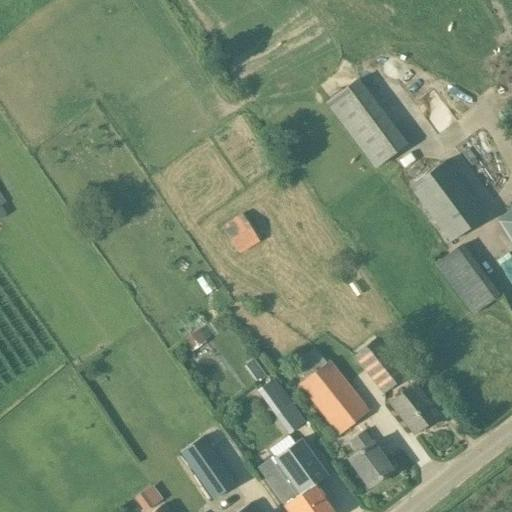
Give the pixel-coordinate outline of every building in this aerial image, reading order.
[(374,170),(406,145),(357,78),(324,103),(374,170)] [(486,216),(463,184),(446,159),(408,187),(449,243),(486,216)] [(511,206),(498,222),(511,245),(511,206)] [(236,255),(256,240),(236,213),(228,219),(235,230),(224,238),(236,255)] [(463,314),(493,297),(462,242),(431,259),(463,314)] [(188,347),(202,341),(197,329),(183,335),(188,347)] [(382,394),(407,375),(377,336),(352,356),(382,394)] [(338,436),(369,411),(328,360),(298,385),(338,436)] [(258,390),(276,415),(285,408),(268,384),(267,383),(258,390)] [(414,434),(437,416),(412,385),(389,403),(414,434)] [(212,500),(236,483),(203,436),(179,453),(212,500)] [(288,511),(330,511),(312,487),(327,477),(300,439),(258,469),(284,505),(288,511)] [(368,488),(392,471),(371,442),(347,459),(368,488)] [(165,492),(180,484),(161,444),(146,451),(165,492)] [(254,511),(248,503),(236,511),(254,511)]
